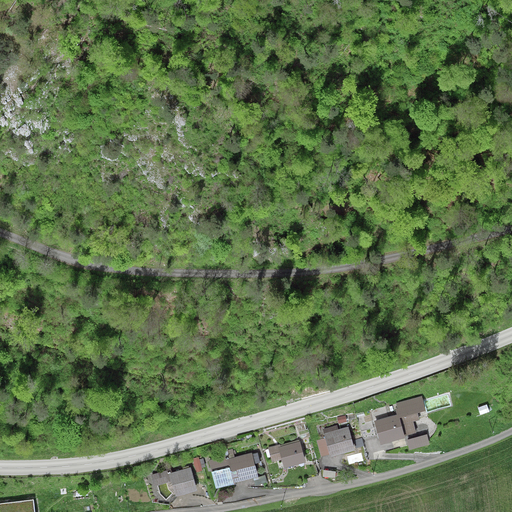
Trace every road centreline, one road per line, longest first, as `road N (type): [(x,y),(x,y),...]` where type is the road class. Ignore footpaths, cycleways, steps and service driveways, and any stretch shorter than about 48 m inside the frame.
road 1 (secondary): [(511,334),(331,399),(121,458),(0,467)]
road 2 (unclassified): [(511,231),(376,261),(261,273),(112,268),(0,231)]
road 3 (residential): [(511,432),(419,468),(207,511)]
